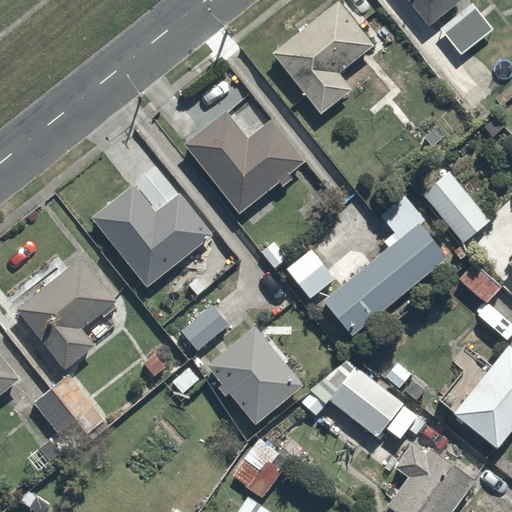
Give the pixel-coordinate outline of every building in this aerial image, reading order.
[(307,0),(239,54),(287,115),(324,85),(312,69),(345,43),(310,0),(307,0)] [(377,0),(397,29),(436,2),(435,0),(377,0)] [(472,2),(439,31),(456,50),(489,22),(472,2)] [(153,142),(208,211),(271,161),(234,116),(213,132),(194,109),(153,142)] [(442,156),(410,181),(458,245),(490,220),(442,156)] [(92,224),(149,294),(215,240),(181,199),(158,217),(135,189),(92,224)] [(296,302),(321,334),(421,253),(396,221),(296,302)] [(310,243),(281,265),(303,294),(332,272),(310,243)] [(15,302),(63,370),(95,347),(79,324),(118,297),(86,252),(15,302)] [(477,255),(455,280),(481,302),(502,277),(477,255)] [(231,325),(214,303),(177,332),(195,354),(231,325)] [(204,366),(252,425),(303,385),(256,326),(204,366)] [(490,447),(511,420),(511,348),(503,341),(445,410),(490,447)] [(0,391),(21,375),(0,349),(0,391)] [(356,359),(323,397),(370,438),(403,401),(356,359)] [(199,375),(187,362),(168,379),(180,392),(199,375)] [(46,391),(32,402),(54,431),(69,420),(46,391)] [(292,455),(260,431),(230,470),(262,494),(292,455)] [(385,511),(384,511),(451,511),(474,481),(411,436),(389,466),(408,480),(385,511)] [(198,511),(209,500),(193,487),(176,508),(181,511),(198,511)] [(275,511),(246,492),(232,511),(275,511)]
